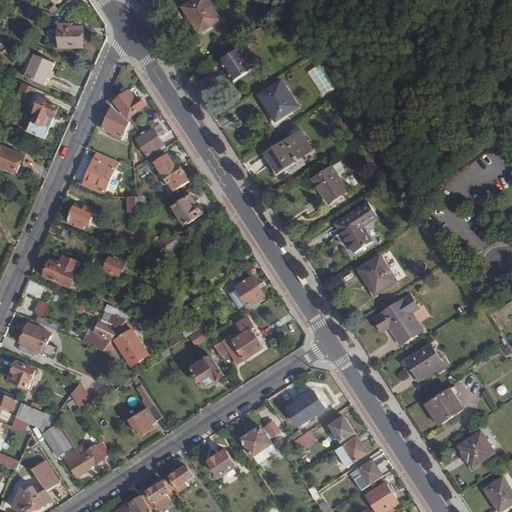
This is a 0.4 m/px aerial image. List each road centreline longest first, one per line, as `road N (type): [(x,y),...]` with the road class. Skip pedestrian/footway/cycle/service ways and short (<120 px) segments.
road 1 (secondary): [(331,343),(125,30)]
road 2 (residential): [(125,30),(0,316)]
road 3 (residential): [(73,511),(331,343)]
road 4 (secondary): [(441,511),(331,343)]
